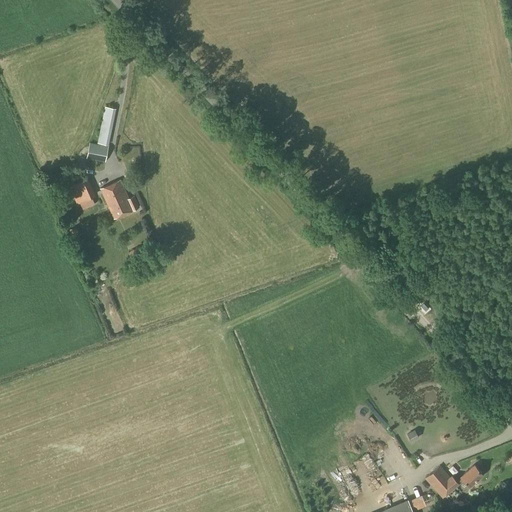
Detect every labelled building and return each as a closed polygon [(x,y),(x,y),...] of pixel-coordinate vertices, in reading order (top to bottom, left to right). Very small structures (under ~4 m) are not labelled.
[(101,125),(97,143),(108,145),(112,127),(101,125)] [(105,161),(108,146),(89,143),(86,158),(105,161)] [(74,204),(93,196),(86,179),(67,187),(74,204)] [(128,198),(120,180),(101,189),(114,218),(138,207),(133,196),(128,198)] [(389,484),(385,477),(373,456),(361,463),(372,482),(368,485),(373,494),(389,484)] [(469,486),(483,474),(474,464),(460,477),(456,480),(451,475),(449,477),(439,465),(424,478),(442,498),(459,483),(459,484),(463,480),(469,486)] [(413,511),(408,499),(376,511),(413,511)]
